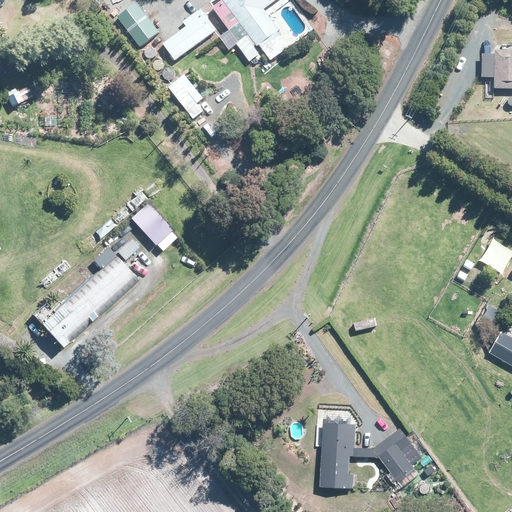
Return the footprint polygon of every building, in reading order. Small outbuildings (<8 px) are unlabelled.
[(129,17),(142,8),(136,0),(125,0),(129,6),(124,9),(129,17)] [(212,7),(229,30),(220,37),(229,49),(235,44),(249,63),(260,56),(257,52),(280,34),(267,16),(289,1),(287,0),(222,0),(212,7)] [(183,23),(186,27),(163,45),(176,62),(217,29),(201,9),(183,23)] [(507,51),(496,50),(494,88),(511,89),(511,45),(507,45),(507,51)] [(197,104),(204,98),(185,75),(169,88),(194,118),(202,111),(197,104)] [(53,310),(46,301),(32,314),(63,350),(139,284),(107,247),(91,261),(98,270),(53,310)] [(470,275),(460,269),(455,278),(465,284),(470,275)] [(511,325),(507,335),(501,331),(488,353),(511,366),(511,325)] [(356,424),(323,423),(320,487),(354,488),(356,424)] [(376,458),(395,483),(416,468),(413,464),(423,457),(400,427),(373,449),(357,448),(357,458),(376,458)]
